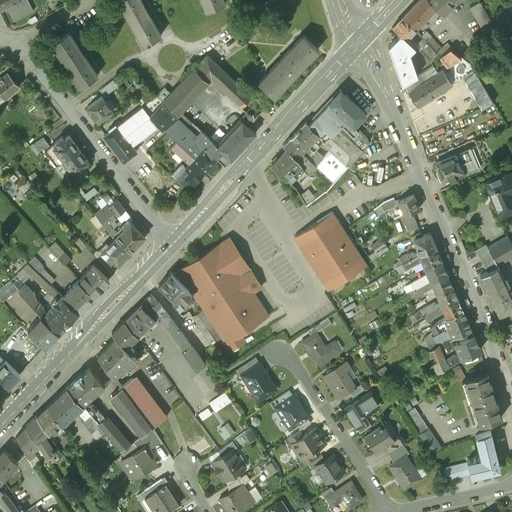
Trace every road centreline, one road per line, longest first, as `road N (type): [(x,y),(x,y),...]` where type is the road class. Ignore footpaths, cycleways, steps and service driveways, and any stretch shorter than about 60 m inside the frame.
road 1 (tertiary): [(358,40),(511,396)]
road 2 (secondary): [(358,40),(170,245)]
road 3 (residential): [(11,48),(61,97),(170,245)]
road 4 (secondary): [(170,245),(0,425)]
road 5 (residential): [(386,511),(294,364),(277,350)]
